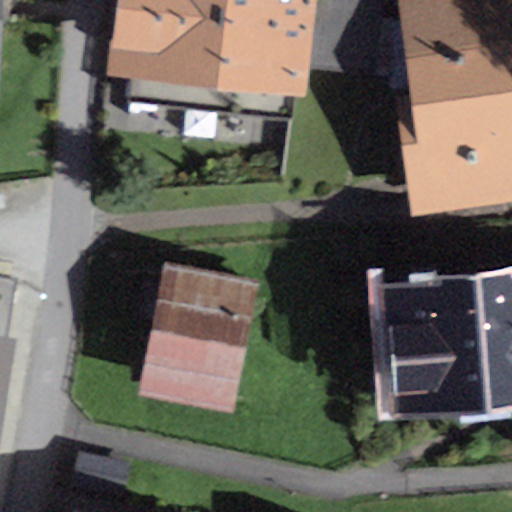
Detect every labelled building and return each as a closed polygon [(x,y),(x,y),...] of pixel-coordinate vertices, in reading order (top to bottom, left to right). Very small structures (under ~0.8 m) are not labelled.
[(292,114),(299,63),(306,0),(138,0),(131,96),(292,114)] [(383,0),(306,0),(299,63),(376,72),(383,0)] [(419,0),(428,58),(502,45),(496,0),(419,0)] [(433,93),(418,95),(431,198),(506,188),(503,169),(511,167),(511,115),(502,45),(428,58),(433,93)] [(406,391),(511,382),(511,281),(501,282),(500,272),(468,275),(469,285),(397,291),(406,391)] [(156,381),(221,393),(242,287),(178,274),(156,381)] [(0,347),(11,280),(0,278),(0,347)] [(86,456),(81,480),(116,488),(121,464),(86,456)]
